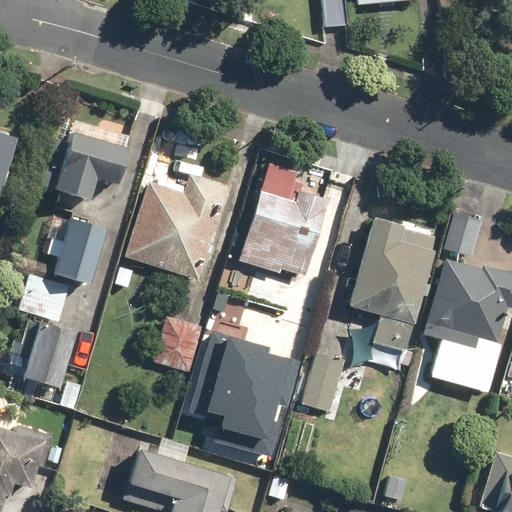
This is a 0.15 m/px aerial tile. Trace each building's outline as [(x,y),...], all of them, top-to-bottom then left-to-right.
[(47,137),(32,183),(86,201),(94,177),(113,184),(125,149),(64,130),(61,142),(47,137)] [(0,132),(0,175),(12,136),(0,132)] [(142,180),(118,255),(190,279),(220,185),(183,173),(177,191),(142,180)] [(255,178),(231,259),(272,271),(273,268),(298,275),(321,197),(255,178)] [(443,211),(433,248),(461,255),(471,219),(443,211)] [(52,258),(48,272),(84,284),(102,227),(65,216),(64,219),(47,214),(40,236),(44,238),(39,254),(52,258)] [(367,216),(343,306),(373,314),(365,341),(400,350),(427,249),(423,248),(426,236),(395,228),(396,224),(367,216)] [(437,258),(416,333),(470,348),(473,337),(490,341),(500,306),(510,309),(511,301),(511,273),(475,264),(474,268),(437,258)] [(159,315),(145,362),(181,372),(195,325),(159,315)] [(10,341),(1,372),(56,387),(71,333),(21,320),(15,342),(10,341)] [(212,331),(189,410),(217,417),(210,439),(265,455),(292,362),(262,353),(264,346),(212,331)] [(308,351),(293,402),(322,410),(337,359),(308,351)] [(0,505),(3,494),(8,496),(11,483),(26,487),(40,438),(0,427),(0,505)] [(138,447),(127,482),(166,494),(160,511),(216,511),(228,474),(138,447)] [(511,511),(511,456),(490,449),(473,506),(494,511),(511,511)] [(402,503),(409,474),(388,469),(381,498),(402,503)] [(287,500),(290,474),(274,471),(270,497),(287,500)]
